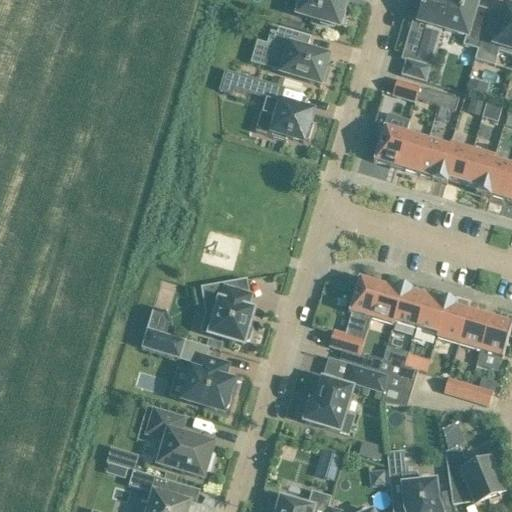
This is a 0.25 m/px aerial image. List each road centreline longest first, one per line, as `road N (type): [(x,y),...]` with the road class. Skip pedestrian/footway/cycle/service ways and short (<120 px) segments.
road 1 (residential): [(326,210),(234,511)]
road 2 (residential): [(389,0),(326,210)]
road 3 (residential): [(326,210),(511,265)]
